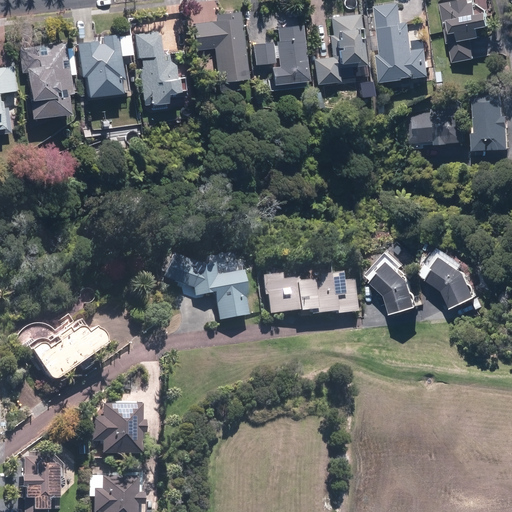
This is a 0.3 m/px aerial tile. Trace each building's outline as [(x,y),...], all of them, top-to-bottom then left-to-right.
[(474,42),(486,39),(484,28),(496,25),(493,10),(479,13),(476,0),(459,0),(441,4),(454,62),(478,57),(474,42)] [(378,56),(381,82),(434,76),(430,47),(415,48),(411,21),(405,22),(402,2),(377,6),(383,55),(378,56)] [(214,48),(219,91),(245,88),(244,79),(249,79),(241,11),(217,14),(218,20),(192,23),(196,50),(214,48)] [(332,57),(315,58),(317,83),(338,82),(337,62),(365,60),(364,41),(360,42),(359,38),(363,37),(363,27),(358,28),(358,15),(332,17),(333,35),(330,35),(332,57)] [(269,80),(270,91),(304,87),(303,81),(310,80),(302,24),(274,28),(277,44),(274,45),(273,40),(252,43),(255,65),(276,62),(276,58),(278,58),(279,65),(272,66),(273,79),(269,80)] [(184,77),(183,66),(177,67),(176,61),(165,62),(161,31),(136,34),(139,58),(143,58),(144,68),(140,69),(145,104),(170,101),(169,98),(189,95),(187,77),(184,77)] [(134,59),(131,40),(104,44),(104,49),(100,49),(99,45),(78,48),(82,81),(88,81),(91,103),(125,98),(123,85),(126,84),(123,61),(134,59)] [(30,118),(71,114),(69,94),(74,93),(69,41),(17,46),(20,73),(25,73),(30,118)] [(0,131),(10,130),(5,92),(19,90),(16,65),(0,66),(0,131)] [(506,89),(476,90),(477,132),(474,132),(475,142),(477,141),(477,148),(511,147),(511,128),(511,111),(506,111),(506,89)] [(416,143),(417,149),(427,149),(427,143),(437,142),(437,145),(451,145),(451,142),(465,141),(463,105),(407,108),(409,144),(416,143)] [(483,296),(467,268),(469,264),(441,246),(422,274),(446,289),(455,308),(483,296)] [(237,247),(209,252),(211,266),(174,254),(164,279),(179,282),(183,294),(193,297),(215,293),(220,319),(249,314),(237,247)] [(423,306),(415,278),(390,252),(369,273),(390,294),(394,314),(423,306)] [(268,295),(268,312),(309,311),(309,314),(356,312),(355,280),(347,280),(346,271),(319,272),(320,281),(314,281),(314,279),(308,279),(308,280),(300,281),(300,277),(282,278),(282,273),(262,273),(263,295),(268,295)] [(85,328),(79,327),(72,333),(69,329),(56,338),(58,341),(48,348),(44,342),(30,352),(51,383),(107,345),(107,344),(107,343),(107,342),(107,341),(107,340),(107,339),(107,338),(106,338),(106,337),(106,336),(105,335),(105,334),(104,334),(104,333),(103,333),(103,332),(102,332),(102,331),(101,331),(101,330),(100,330),(99,330),(99,329),(98,329),(97,329),(97,328),(96,328),(88,333),(85,328)] [(103,453),(140,454),(141,433),(145,433),(145,421),(141,421),(142,404),(104,403),(104,416),(93,416),(92,441),(103,442),(103,453)] [(58,465),(48,456),(25,456),(23,511),(49,511),(50,499),(58,499),(58,465)] [(137,511),(137,503),(144,504),(145,493),(137,493),(138,476),(102,476),(102,489),(94,489),(94,511),(137,511)]
